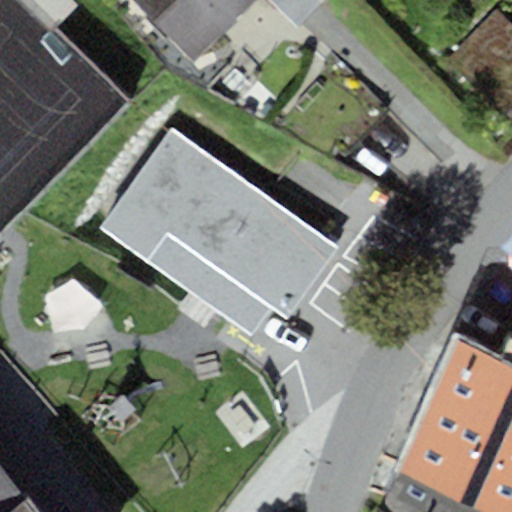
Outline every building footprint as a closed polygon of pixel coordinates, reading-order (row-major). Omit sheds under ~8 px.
[(133,0),(192,59),(242,10),(232,0),(133,0)] [(232,0),(242,10),(252,0),(270,0),(295,25),(321,0),(320,0),(232,0)] [(511,30),(490,9),(440,60),(498,117),(511,102),(511,30)] [(250,331),(318,231),(169,131),(101,226),(190,288),(179,304),(203,323),(214,306),(250,331)] [(511,258),(499,271),(511,283),(511,258)] [(511,511),(511,365),(455,340),(397,469),(496,511),(511,511)] [(0,511),(1,511),(25,494),(0,461),(0,511)] [(496,511),(397,469),(378,511),(496,511)] [(39,511),(25,494),(1,511),(39,511)]
